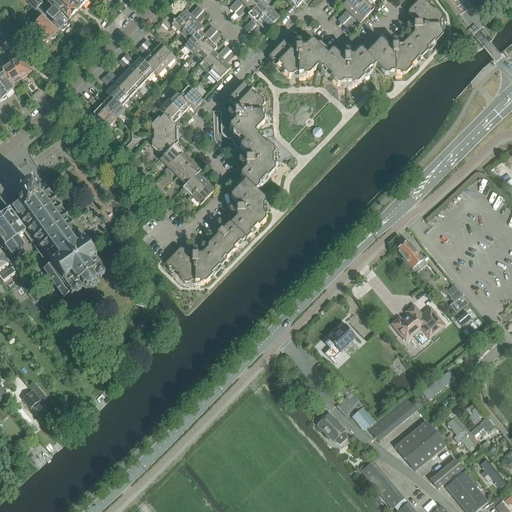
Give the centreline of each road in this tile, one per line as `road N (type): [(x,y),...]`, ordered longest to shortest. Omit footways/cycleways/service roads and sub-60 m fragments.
road 1 (tertiary): [(511,96),(92,511)]
road 2 (residential): [(0,155),(158,0)]
road 3 (residential): [(160,228),(175,242),(220,196),(222,173),(199,151),(198,118),(217,100)]
road 4 (residential): [(255,60),(296,17),(316,17),(348,48),(361,47),(396,10)]
